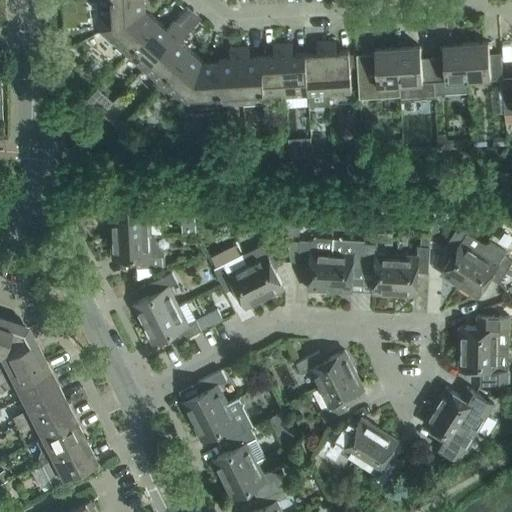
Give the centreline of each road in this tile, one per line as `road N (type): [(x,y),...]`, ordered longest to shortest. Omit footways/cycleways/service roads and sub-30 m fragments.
road 1 (residential): [(511,1),(231,19),(198,0)]
road 2 (residential): [(126,395),(276,321),(370,324)]
road 3 (residential): [(34,224),(27,0)]
road 4 (residential): [(126,395),(54,248),(34,224)]
road 5 (residential): [(187,511),(126,395)]
road 6 (residential): [(370,324),(423,327),(422,370),(401,392)]
